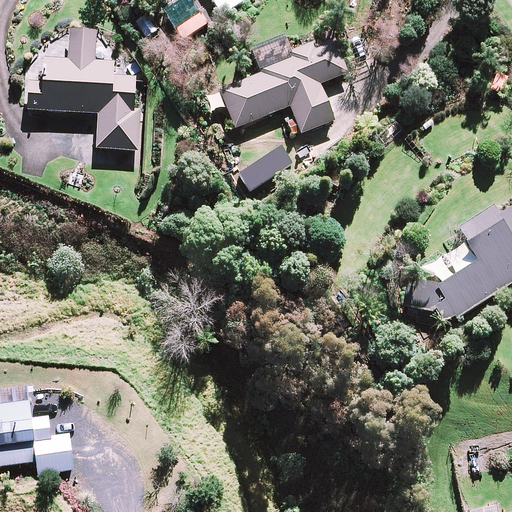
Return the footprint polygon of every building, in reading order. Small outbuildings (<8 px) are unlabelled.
[(28,85),(26,114),(97,117),(95,152),(137,154),(139,113),(133,112),(134,79),(114,78),(114,65),(95,64),(96,37),(69,35),(68,63),(43,62),(42,85),(28,85)] [(219,94),(234,132),(289,110),(300,138),(334,124),(319,88),(348,77),(334,42),(316,49),(314,45),(288,56),(291,62),(260,74),(261,77),(219,94)] [(401,310),(435,316),(442,327),(453,321),(455,323),(511,286),(511,208),(498,217),(493,209),(454,234),(475,266),(441,288),(405,282),(401,310)] [(0,407),(0,469),(34,465),(32,446),(51,444),(51,439),(48,420),(30,422),(28,404),(0,407)] [(51,444),(32,446),(34,465),(36,478),(74,473),(69,436),(51,439),(51,444)]
